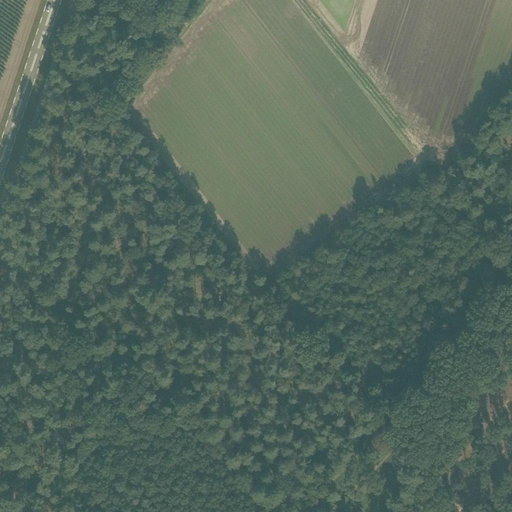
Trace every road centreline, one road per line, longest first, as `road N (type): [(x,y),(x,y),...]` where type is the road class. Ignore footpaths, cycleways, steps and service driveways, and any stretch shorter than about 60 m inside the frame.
road 1 (track): [(500,280),(461,197),(294,0)]
road 2 (track): [(500,280),(298,511)]
road 3 (primary): [(0,162),(54,0)]
